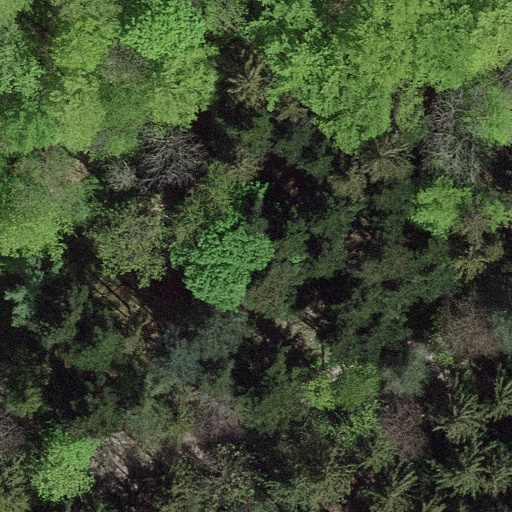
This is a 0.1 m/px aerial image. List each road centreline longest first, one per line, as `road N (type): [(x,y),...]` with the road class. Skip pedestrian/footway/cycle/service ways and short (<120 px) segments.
road 1 (track): [(0,491),(511,328)]
road 2 (track): [(251,0),(0,243)]
